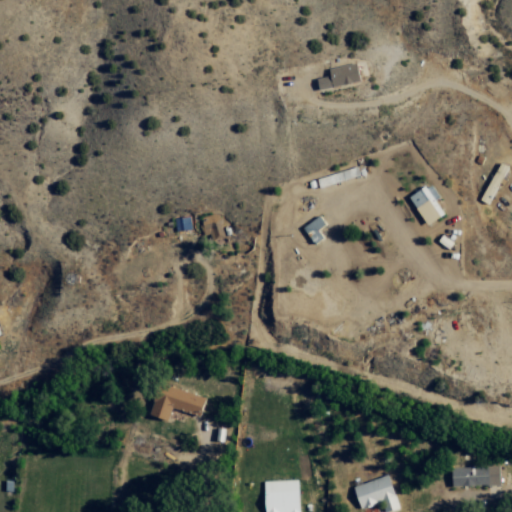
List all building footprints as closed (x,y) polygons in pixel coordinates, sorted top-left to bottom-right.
[(504,165),(493,160),(476,200),(487,204),(504,165)] [(405,193),(417,224),(435,217),(422,186),(405,193)] [(0,339),(9,336),(2,315),(0,315),(0,339)] [(210,396),(159,388),(155,417),(174,420),(175,411),(207,416),(210,396)] [(447,464),(446,484),(494,485),(495,466),(447,464)] [(394,508),(386,475),(350,484),(355,508),(378,502),(380,511),(394,508)]
